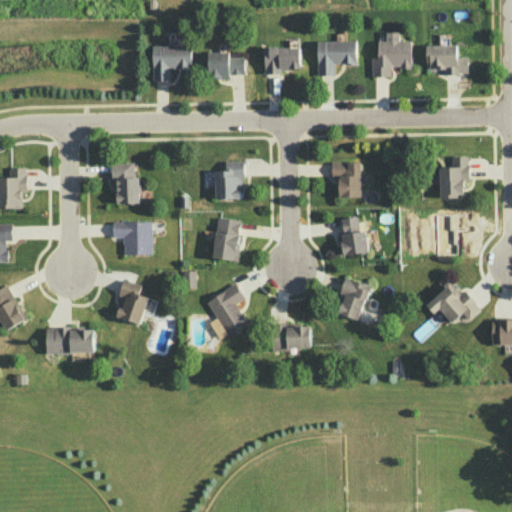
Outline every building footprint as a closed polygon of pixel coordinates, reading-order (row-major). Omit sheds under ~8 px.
[(398,31),(386,31),(386,40),(378,40),(378,57),(371,57),(372,76),(390,76),(390,66),(399,66),(399,68),(411,68),(411,40),(399,40),(398,31)] [(317,40),(356,40),(356,64),(346,64),(346,62),(334,63),(334,74),(317,74),(317,40)] [(457,43),(426,44),(427,69),(444,68),(444,74),(469,74),(468,56),(458,57),(457,43)] [(152,45),(191,45),(191,68),(169,67),(169,79),(152,79),(152,45)] [(299,46),(278,47),(277,45),(269,45),(268,47),(264,47),(264,73),(281,72),(281,69),(300,69),(299,46)] [(229,51),(208,51),(208,78),(230,78),(230,74),(246,73),(245,56),(229,57),(229,51)] [(467,155),(452,156),(452,166),(439,166),(440,197),(458,196),(458,194),(463,193),(463,187),(464,187),(464,180),(469,180),(469,164),(467,164),(467,155)] [(225,160),(243,160),(244,176),(242,176),(242,189),(240,189),(240,197),(215,198),(215,170),(225,170),(225,160)] [(331,161),(361,161),(361,196),(339,197),(339,176),(331,176),(331,161)] [(133,162),(134,176),(138,176),(139,202),(116,202),(116,194),(114,194),(114,179),(111,179),(110,162),(133,162)] [(9,167),(26,166),(26,174),(27,190),(22,190),(22,207),(0,207),(0,176),(9,176),(9,167)] [(341,217),(357,215),(360,230),(364,229),(368,250),(364,251),(365,252),(361,253),(361,252),(343,254),(341,241),(343,241),(342,233),(344,233),(341,217)] [(218,216),(240,219),(238,235),(239,235),(237,259),(212,256),(216,231),(217,232),(218,216)] [(112,221),(151,221),(152,253),(124,253),(124,243),(122,243),(122,236),(113,236),(112,221)] [(0,222),(11,222),(11,239),(5,240),(5,249),(8,249),(7,261),(0,261),(0,222)] [(195,270),(182,270),(183,287),(195,287),(195,270)] [(345,276),(339,292),(343,293),(336,312),(357,319),(364,298),(366,298),(370,286),(345,276)] [(124,278),(118,294),(120,295),(116,307),(118,308),(116,315),(139,323),(148,297),(138,293),(141,284),(124,278)] [(448,281),(443,285),(445,287),(426,304),(434,312),(439,308),(452,321),(462,312),(468,319),(480,309),(464,290),(460,292),(450,281),(448,281)] [(234,282),(222,289),(223,290),(206,301),(226,333),(247,320),(235,303),(244,297),(234,282)] [(6,283),(0,286),(0,319),(6,330),(27,317),(6,283)] [(492,319),(500,318),(500,317),(511,316),(511,343),(492,343),(492,319)] [(279,323),(300,322),(300,325),(310,324),(310,346),(289,347),(289,350),(270,349),(270,336),(280,335),(279,323)] [(46,327),(55,327),(55,325),(83,325),(84,328),(93,328),(94,351),(72,351),(72,352),(46,353),(46,327)]
